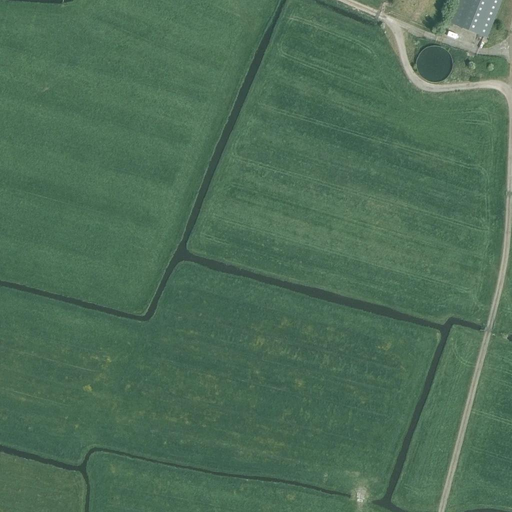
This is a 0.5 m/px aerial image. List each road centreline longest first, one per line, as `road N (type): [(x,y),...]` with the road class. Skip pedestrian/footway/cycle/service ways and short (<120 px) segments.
road 1 (track): [(509,54),(505,265),(440,511)]
road 2 (track): [(510,87),(418,84),(379,16)]
road 3 (track): [(379,16),(427,37),(509,54)]
